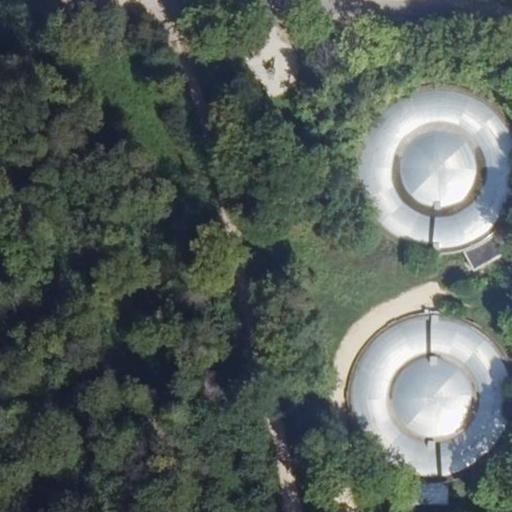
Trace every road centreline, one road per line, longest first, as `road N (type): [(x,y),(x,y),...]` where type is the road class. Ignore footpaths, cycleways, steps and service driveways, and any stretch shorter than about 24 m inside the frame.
road 1 (track): [(277,511),(185,75),(160,0)]
road 2 (unclassified): [(511,13),(377,0)]
